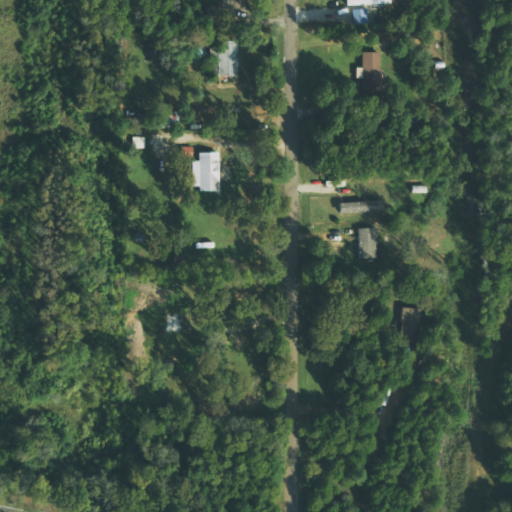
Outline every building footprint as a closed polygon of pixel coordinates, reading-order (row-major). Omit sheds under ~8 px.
[(218,77),(237,77),(238,41),(219,41),(218,77)] [(380,53),(362,52),(361,78),(372,78),(372,77),(380,77),(380,53)] [(162,118),(153,119),(153,127),(177,126),(176,111),(161,112),(162,118)] [(145,137),(133,136),(132,148),(144,148),(145,137)] [(191,160),(191,189),(217,189),(218,152),(198,152),(198,160),(191,160)] [(340,212),(381,211),(381,200),(339,201),(340,212)] [(358,228),(359,258),(376,258),(375,227),(358,228)] [(419,344),(420,308),(403,307),(402,344),(419,344)]
